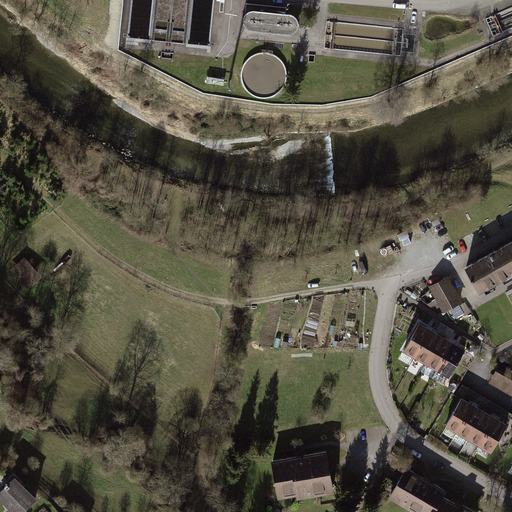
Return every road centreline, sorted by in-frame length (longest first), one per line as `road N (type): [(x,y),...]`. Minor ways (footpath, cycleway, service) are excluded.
road 1 (track): [(29,179),(127,267),(180,292),(222,302),(271,299),(402,278)]
road 2 (residential): [(511,501),(407,441),(391,416),(377,359),(383,312),(402,278)]
